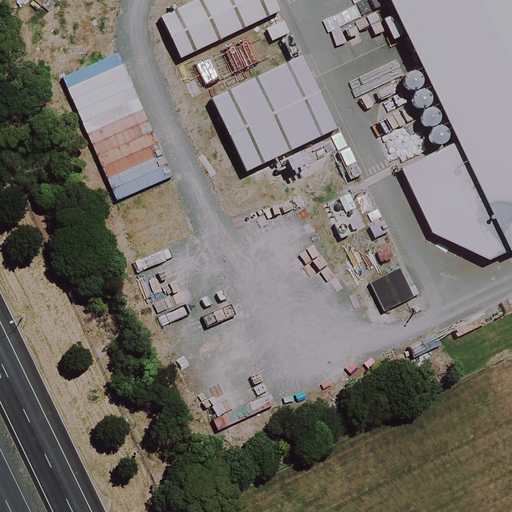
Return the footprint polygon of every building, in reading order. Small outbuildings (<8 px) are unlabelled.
[(262,17),(253,0),(204,0),(144,29),(162,66),(262,17)] [(511,0),(393,0),(463,147),(405,174),(434,236),(491,263),(511,253),(511,0)] [(321,134),(287,65),(196,110),(230,179),(321,134)] [(415,72),(397,81),(429,149),(448,140),(415,72)] [(379,274),(362,242),(346,250),(363,282),(379,274)] [(410,300),(396,271),(369,284),(383,313),(410,300)]
